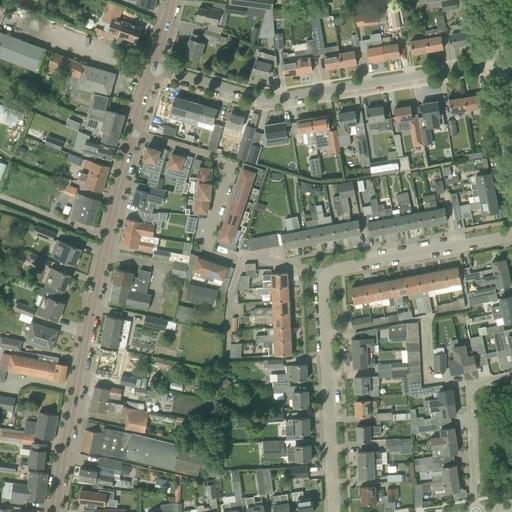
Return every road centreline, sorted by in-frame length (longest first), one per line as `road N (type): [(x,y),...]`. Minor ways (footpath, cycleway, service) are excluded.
road 1 (tertiary): [(54,511),(132,133)]
road 2 (unclassified): [(151,68),(264,100),(501,63)]
road 3 (residential): [(333,511),(325,276)]
road 4 (residential): [(132,133),(215,156),(229,168),(204,247),(234,256)]
road 5 (residential): [(325,276),(511,238)]
road 6 (residential): [(511,376),(470,385),(474,511)]
